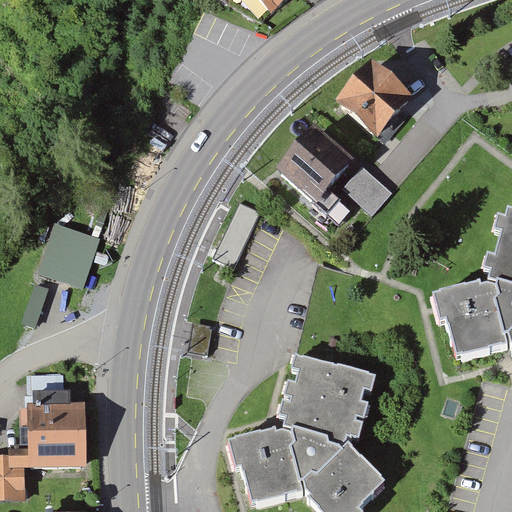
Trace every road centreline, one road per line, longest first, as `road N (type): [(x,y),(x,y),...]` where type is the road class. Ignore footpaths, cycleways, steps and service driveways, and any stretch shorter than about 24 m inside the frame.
road 1 (secondary): [(385,0),(292,56),(210,138),(159,232),(129,338)]
road 2 (secondary): [(129,338),(127,501)]
road 3 (residential): [(0,385),(41,354),(129,338)]
